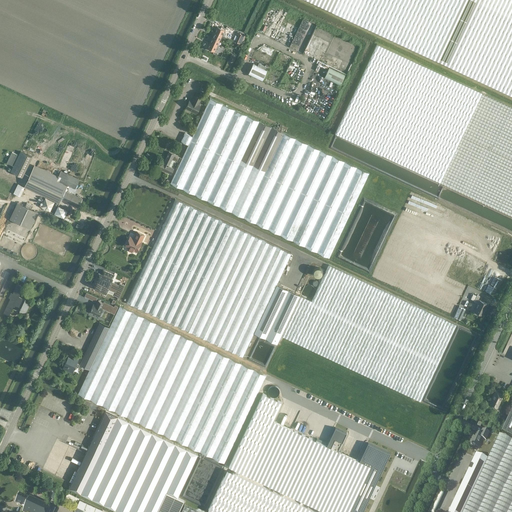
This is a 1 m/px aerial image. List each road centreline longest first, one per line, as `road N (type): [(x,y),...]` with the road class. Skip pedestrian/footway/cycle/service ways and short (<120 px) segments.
road 1 (tertiary): [(0,454),(185,56)]
road 2 (unknown): [(401,444),(269,382),(224,465)]
road 3 (tertiary): [(415,511),(511,308)]
